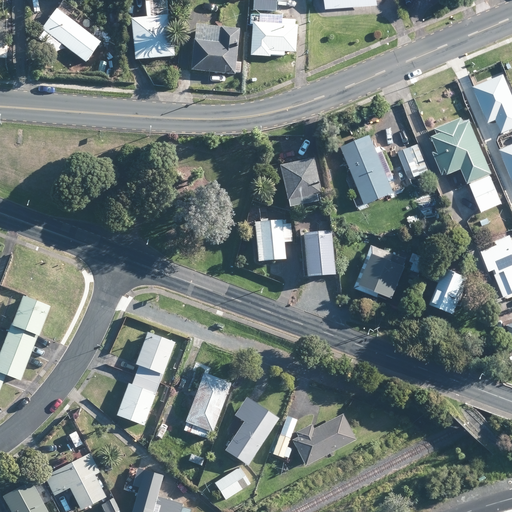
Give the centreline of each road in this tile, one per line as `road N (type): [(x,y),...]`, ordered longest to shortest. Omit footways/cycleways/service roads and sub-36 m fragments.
road 1 (secondary): [(511,17),(320,97),(244,118),(0,105)]
road 2 (secondary): [(511,402),(124,260)]
road 3 (residential): [(0,443),(52,396),(79,358),(124,260)]
road 4 (secondary): [(124,260),(0,215)]
